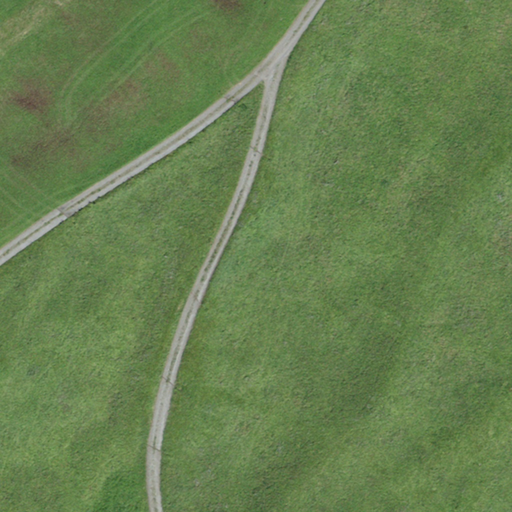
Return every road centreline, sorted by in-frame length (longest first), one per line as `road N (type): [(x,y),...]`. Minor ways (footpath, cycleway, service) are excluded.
road 1 (track): [(271,63),(243,187),(198,279),(153,419),(153,511)]
road 2 (track): [(313,0),(271,63),(0,256)]
